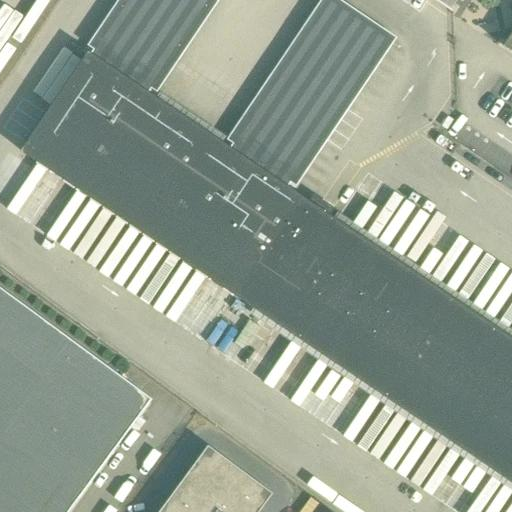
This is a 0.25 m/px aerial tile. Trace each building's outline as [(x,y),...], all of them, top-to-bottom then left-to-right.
[(21,152),(233,295),(300,196),(288,187),(290,183),(292,183),(389,40),(329,0),(328,0),(232,143),(233,144),(230,148),(148,93),(151,89),(152,89),(212,0),(125,0),(92,49),(93,50),(91,54),(88,52),(21,152)] [(433,0),(452,12),(452,11),(451,10),(457,0),(433,0)] [(511,33),(503,47),(511,52),(511,33)] [(511,338),(300,196),(233,295),(511,483),(511,338)] [(68,511),(152,399),(0,288),(0,511),(68,511)] [(208,446),(193,466),(225,490),(240,470),(208,446)] [(193,466),(181,482),(214,506),(225,490),(193,466)] [(240,470),(225,490),(255,511),(259,511),(273,494),(240,470)] [(181,482),(169,498),(188,511),(208,511),(214,506),(181,482)] [(255,511),(225,490),(214,506),(221,511),(255,511)] [(188,511),(169,498),(159,511),(188,511)]
